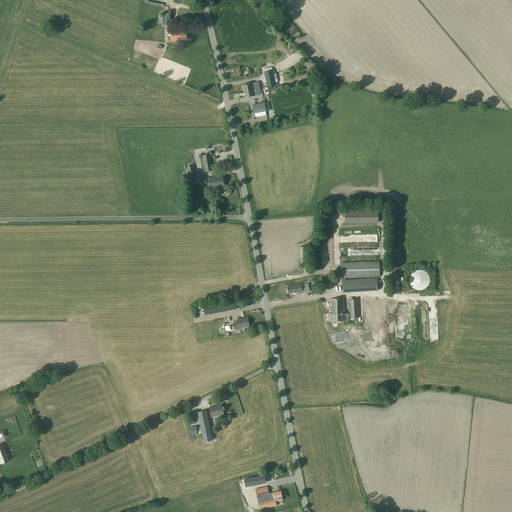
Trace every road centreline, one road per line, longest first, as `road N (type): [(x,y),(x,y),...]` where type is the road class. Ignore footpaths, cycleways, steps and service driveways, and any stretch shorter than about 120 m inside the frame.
road 1 (tertiary): [(306,511),(203,0)]
road 2 (unknown): [(265,303),(433,293)]
